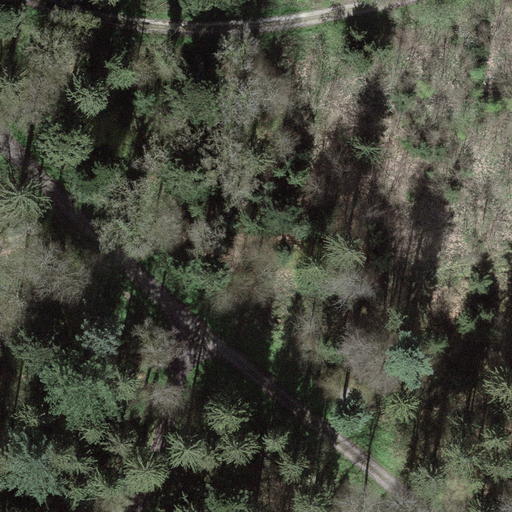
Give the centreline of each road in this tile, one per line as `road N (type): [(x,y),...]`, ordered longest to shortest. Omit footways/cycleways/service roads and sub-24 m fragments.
road 1 (track): [(424,511),(181,318),(0,136)]
road 2 (track): [(392,0),(271,28),(188,33),(26,0)]
road 3 (track): [(143,511),(163,448),(181,318)]
